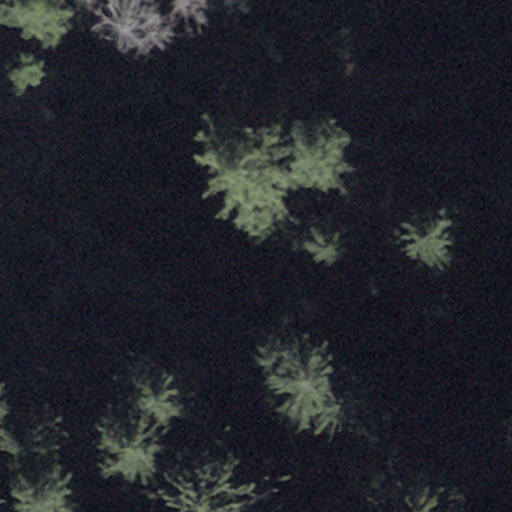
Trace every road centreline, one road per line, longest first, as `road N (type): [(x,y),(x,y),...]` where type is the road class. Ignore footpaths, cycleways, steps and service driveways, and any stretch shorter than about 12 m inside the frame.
road 1 (track): [(0,109),(32,116),(65,143),(218,295),(384,389),(511,367)]
road 2 (track): [(511,124),(413,94),(511,74)]
